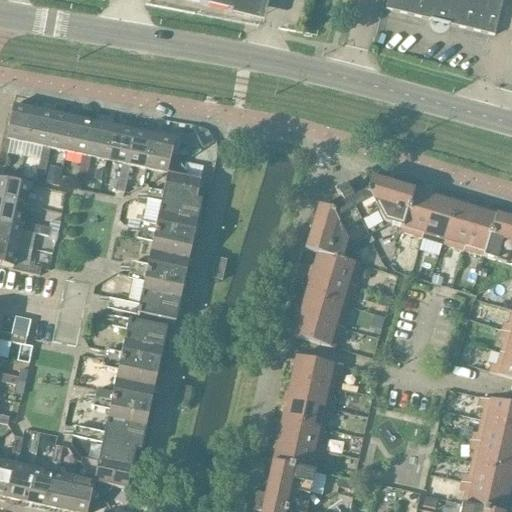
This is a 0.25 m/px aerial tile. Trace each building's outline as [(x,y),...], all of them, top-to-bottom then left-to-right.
[(179,0),(246,16),(251,13),(252,14),(254,14),(255,14),(256,14),(257,13),(257,12),(258,11),(258,10),(258,9),(263,6),(263,0),(179,0)] [(493,37),(502,0),(386,0),(384,11),(429,21),(429,22),(448,27),(449,26),(493,37)] [(25,146),(33,112),(12,108),(5,141),(2,140),(0,147),(0,154),(7,156),(9,142),(25,146)] [(45,150),(52,116),(33,112),(25,146),(41,149),(45,150)] [(65,154),(72,121),(52,116),(45,150),(41,149),(39,163),(46,164),(49,151),(65,154)] [(85,158),(92,125),(72,121),(65,154),(81,158),(85,158)] [(105,163),(112,129),(92,125),(85,158),(81,158),(78,171),(86,173),(89,159),(105,163)] [(125,167),(132,133),(112,129),(105,163),(121,166),(125,167)] [(145,171),(152,138),(132,133),(125,167),(121,166),(118,180),(126,181),(129,168),(145,171)] [(210,146),(203,135),(196,139),(203,151),(210,146)] [(170,157),(173,142),(152,138),(145,171),(166,176),(170,157)] [(210,146),(203,151),(199,154),(205,164),(216,156),(210,146)] [(179,167),(173,158),(170,157),(166,176),(179,167)] [(43,178),(46,164),(39,163),(36,176),(43,178)] [(185,176),(179,167),(166,176),(184,179),(185,176)] [(83,186),(86,173),(78,171),(75,185),(83,186)] [(195,202),(199,182),(184,179),(166,176),(161,195),(161,196),(195,203),(195,202)] [(123,195),(126,181),(118,180),(115,193),(123,195)] [(401,230),(412,193),(369,180),(366,192),(352,200),(344,185),(334,190),(342,205),(329,212),(316,209),(303,252),(316,256),(316,255),(341,262),(345,250),(389,226),(400,230),(401,230)] [(0,203),(25,209),(29,188),(0,181),(0,203)] [(174,325),(191,244),(200,203),(195,202),(195,203),(161,196),(161,195),(148,192),(146,201),(159,204),(154,228),(139,225),(136,241),(151,244),(146,268),(130,265),(127,280),(142,284),(137,308),(108,302),(106,311),(174,325)] [(434,197),(420,192),(419,195),(412,193),(401,230),(400,230),(399,234),(420,241),(434,197)] [(447,201),(434,197),(420,241),(441,247),(454,205),(447,203),(447,201)] [(129,218),(132,200),(121,206),(118,221),(121,225),(123,228),(132,230),(134,219),(129,218)] [(21,225),(25,209),(0,203),(0,224),(20,229),(20,233),(33,235),(35,228),(21,225)] [(475,209),(461,205),(461,207),(454,205),(441,247),(461,253),(475,209)] [(489,213),(475,209),(461,253),(482,259),(495,217),(488,215),(489,213)] [(511,222),(504,220),(495,217),(482,259),(511,268),(511,222)] [(0,245),(16,249),(20,233),(20,229),(0,224),(0,245)] [(47,238),(48,231),(35,228),(33,235),(47,238)] [(13,265),(16,249),(0,245),(0,267),(11,269),(11,272),(24,275),(26,267),(13,265)] [(51,256),(53,248),(42,245),(40,254),(51,256)] [(354,280),(358,267),(341,262),(316,255),(316,256),(312,269),(309,268),(307,275),(357,290),(359,282),(354,280)] [(221,282),(225,262),(215,260),(211,280),(221,282)] [(38,278),(40,270),(26,267),(24,275),(38,278)] [(354,298),(357,290),(307,275),(305,282),(307,283),(303,296),(345,309),(349,296),(354,298)] [(342,322),(345,309),(303,296),(299,310),(297,309),(295,316),(344,331),(347,323),(342,322)] [(511,313),(507,326),(502,325),(500,333),(511,336),(511,313)] [(0,334),(0,324),(2,317),(0,316),(0,342),(10,345),(11,337),(0,334)] [(342,339),(344,331),(295,316),(293,324),(295,324),(291,339),(333,351),(337,338),(342,339)] [(139,453),(161,353),(165,331),(113,320),(111,329),(125,332),(120,356),(104,353),(103,359),(101,368),(116,372),(111,396),(96,393),(93,408),(108,411),(103,436),(88,433),(86,442),(101,445),(101,444),(134,451),(134,452),(139,453)] [(511,336),(500,333),(498,341),(502,342),(499,355),(511,358),(511,336)] [(23,348),(24,342),(25,340),(11,337),(10,345),(23,348)] [(28,365),(30,355),(21,353),(18,363),(28,365)] [(511,358),(499,355),(495,368),(490,366),(487,375),(511,382),(511,358)] [(340,378),(342,369),(292,358),(290,366),(293,367),(290,380),(332,390),(335,377),(340,378)] [(15,387),(16,380),(3,377),(1,385),(15,387)] [(329,403),(332,390),(290,380),(286,394),(284,394),(282,401),(332,412),(334,404),(329,403)] [(186,410),(190,390),(180,387),(176,408),(186,410)] [(511,407),(479,400),(477,409),(482,410),(479,423),(511,430),(511,407)] [(331,420),(332,412),(282,401),(281,408),(283,409),(280,423),(323,432),(326,419),(331,420)] [(320,445),(323,432),(280,423),(277,436),(275,436),(273,443),(323,454),(325,446),(320,445)] [(511,430),(479,423),(476,436),(471,435),(469,443),(511,452),(511,430)] [(86,442),(88,433),(73,429),(71,438),(86,442)] [(19,454),(21,441),(14,439),(11,453),(19,454)] [(321,462),(323,454),(273,443),(271,450),(274,451),(271,465),(313,474),(316,461),(321,462)] [(511,452),(469,443),(468,451),(473,452),(470,465),(511,474),(511,452)] [(130,471),(134,452),(134,451),(101,444),(101,445),(97,464),(130,471)] [(58,463),(61,449),(54,448),(51,461),(58,463)] [(0,499),(5,500),(12,467),(16,468),(19,454),(11,453),(8,466),(0,464),(0,499)] [(44,509),(52,475),(56,476),(58,463),(51,461),(48,475),(32,471),(25,505),(44,509)] [(125,492),(130,471),(97,464),(92,484),(101,498),(106,495),(107,488),(125,492)] [(304,511),(313,474),(271,465),(263,499),(255,497),(251,511),(304,511)] [(511,476),(511,474),(470,465),(467,478),(462,477),(460,485),(510,496),(511,489),(509,488),(511,476)] [(25,505),(32,471),(16,468),(12,467),(5,500),(25,505)] [(64,511),(72,480),(56,476),(52,475),(44,509),(58,511),(64,511)] [(96,501),(101,498),(92,484),(72,480),(64,511),(86,511),(89,499),(96,501)] [(335,489),(348,492),(350,483),(337,480),(335,489)] [(510,496),(460,485),(458,493),(463,494),(460,507),(481,511),(504,511),(506,503),(508,503),(510,496)] [(436,502),(423,499),(421,508),(434,511),(436,502)]
